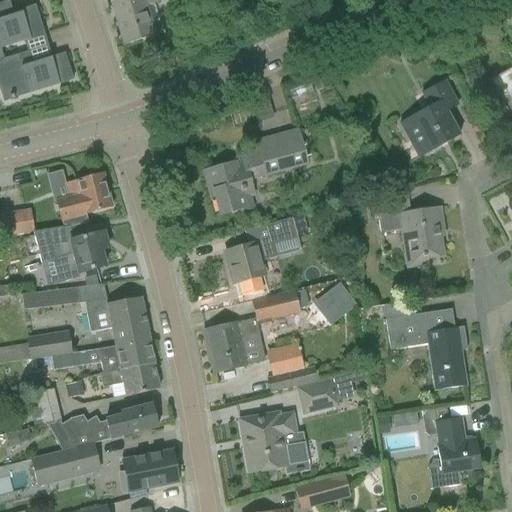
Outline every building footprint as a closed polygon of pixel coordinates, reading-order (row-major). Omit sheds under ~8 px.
[(119,0),(110,3),(123,45),(154,36),(149,23),(159,20),(153,3),(158,2),(157,0),(119,0)] [(0,48),(44,35),(34,6),(20,10),(21,13),(13,15),(8,1),(0,3),(0,48)] [(11,100),(71,81),(62,54),(61,55),(49,59),(29,65),(26,53),(2,60),(0,60),(0,96),(2,102),(8,101),(8,102),(11,101),(11,100)] [(511,70),(491,81),(511,118),(511,117),(511,70)] [(324,76),(312,80),(316,91),(328,86),(324,76)] [(412,141),(421,158),(458,137),(445,113),(456,106),(443,81),(420,94),(428,108),(398,124),(408,143),(412,141)] [(211,190),(218,216),(253,206),(251,198),(255,197),(250,182),(306,166),(297,133),(257,144),(258,147),(237,153),(241,166),(235,167),(234,164),(203,173),(208,191),(211,190)] [(55,203),(62,229),(87,224),(85,215),(111,208),(102,175),(75,183),(65,186),(69,199),(55,203)] [(402,231),(407,269),(426,266),(425,260),(441,257),(437,227),(441,227),(438,209),(409,214),(405,191),(370,200),(373,220),(378,219),(380,234),(402,231)] [(1,217),(5,239),(33,234),(29,213),(1,217)] [(291,219),(278,222),(284,242),(297,238),(291,219)] [(244,248),(225,253),(234,284),(253,278),(262,276),(257,260),(275,255),(272,245),(267,226),(244,232),(248,247),(244,248)] [(72,256),(77,275),(84,273),(104,268),(100,252),(107,250),(103,234),(96,236),(95,235),(69,242),(69,243),(62,244),(58,229),(33,234),(40,264),(55,260),(72,256)] [(333,266),(332,277),(341,278),(342,267),(333,266)] [(338,284),(324,295),(342,318),(356,308),(338,284)] [(0,287),(0,297),(13,296),(12,286),(0,287)] [(102,287),(21,295),(23,312),(85,304),(86,315),(89,333),(89,334),(111,329),(115,348),(148,341),(140,301),(106,307),(102,287)] [(255,303),(260,326),(272,323),(274,319),(299,313),(294,294),(255,303)] [(453,330),(450,311),(385,321),(390,351),(426,346),(434,392),(446,390),(465,387),(458,341),(464,340),(462,328),(453,330)] [(223,327),(204,332),(214,374),(234,370),(245,367),(245,366),(265,362),(255,320),(253,320),(223,327)] [(0,348),(0,365),(36,360),(71,355),(68,334),(25,340),(26,345),(0,348)] [(101,364),(103,374),(153,364),(148,341),(115,348),(71,355),(36,360),(21,362),(22,374),(52,369),(52,372),(101,364)] [(297,344),(265,352),(271,379),(268,380),(267,380),(271,394),(318,383),(315,368),(303,370),(297,344)] [(102,389),(122,384),(124,397),(158,390),(153,364),(103,374),(100,375),(102,389)] [(297,390),(303,415),(338,406),(335,394),(346,392),(343,380),(297,390)] [(80,383),(66,386),(68,399),(83,396),(80,383)] [(29,396),(26,397),(32,421),(34,428),(45,426),(59,422),(61,422),(53,391),(33,395),(29,396)] [(59,422),(45,426),(61,453),(75,449),(126,436),(137,434),(157,428),(150,406),(131,411),(120,414),(120,415),(104,419),(106,428),(101,429),(94,417),(86,423),(81,416),(61,422),(59,422)] [(277,415),(238,422),(242,439),(245,439),(247,449),(243,450),(248,474),(283,468),(285,476),(308,471),(301,433),(293,435),(290,416),(277,418),(277,415)] [(386,418),(375,419),(377,431),(388,430),(386,418)] [(436,446),(441,476),(443,489),(460,486),(458,473),(478,470),(474,440),(463,442),(460,421),(435,424),(436,436),(438,446),(436,446)] [(9,435),(5,436),(8,449),(13,447),(18,446),(15,434),(15,433),(9,435)] [(93,445),(30,461),(37,487),(99,471),(93,445)] [(170,452),(151,456),(128,461),(121,462),(123,473),(116,475),(120,496),(127,494),(127,493),(134,492),(157,487),(176,483),(170,452)] [(295,490),(300,511),(349,497),(344,477),(295,490)]
